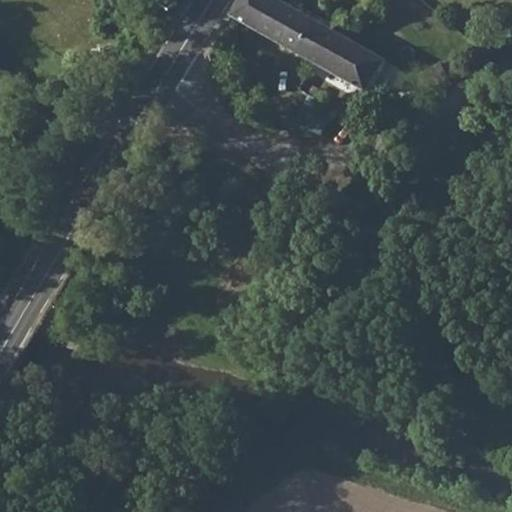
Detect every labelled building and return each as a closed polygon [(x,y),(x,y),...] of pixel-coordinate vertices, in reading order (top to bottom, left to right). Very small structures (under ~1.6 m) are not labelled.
[(251,27),(320,65),(338,32),(281,0),(248,0),(239,17),(251,27)] [(338,32),(320,65),(374,94),(377,95),(394,64),(338,32)] [(319,88),(316,93),(346,108),(349,101),(319,88)] [(315,95),(300,121),(328,137),(343,112),(315,95)] [(227,486),(231,474),(220,471),(216,483),(227,486)]
